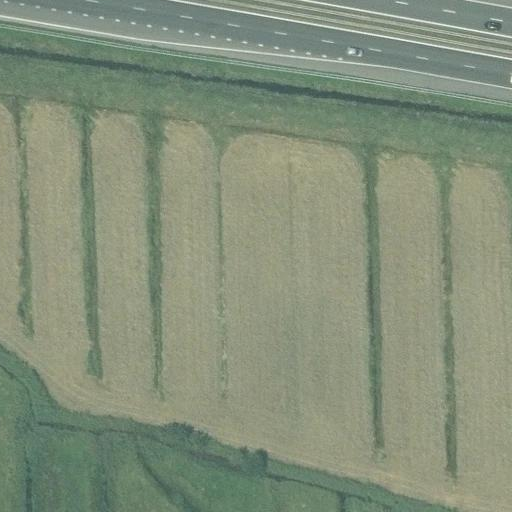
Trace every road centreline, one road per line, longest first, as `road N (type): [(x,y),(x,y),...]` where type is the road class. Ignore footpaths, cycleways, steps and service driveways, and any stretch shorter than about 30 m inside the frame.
road 1 (motorway): [(78,0),(511,73)]
road 2 (motorway): [(511,21),(391,0)]
